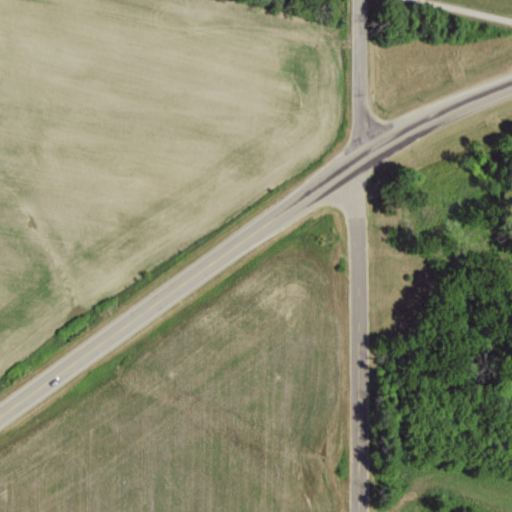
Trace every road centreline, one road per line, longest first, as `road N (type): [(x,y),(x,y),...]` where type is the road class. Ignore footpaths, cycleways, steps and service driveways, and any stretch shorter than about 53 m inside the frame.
road 1 (tertiary): [(511,83),(361,157),(0,416)]
road 2 (residential): [(362,511),(358,0)]
